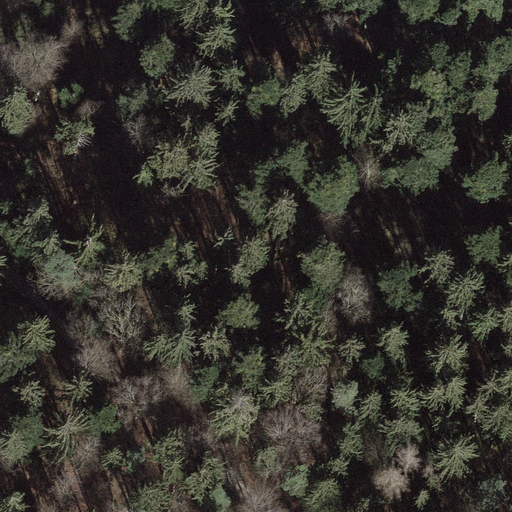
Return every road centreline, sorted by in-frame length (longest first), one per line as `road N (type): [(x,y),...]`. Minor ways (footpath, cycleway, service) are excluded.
road 1 (track): [(511,250),(407,201),(317,128),(189,0)]
road 2 (track): [(0,260),(43,310),(263,511)]
